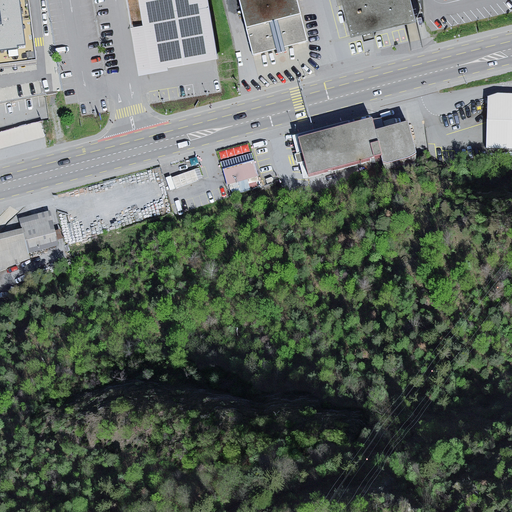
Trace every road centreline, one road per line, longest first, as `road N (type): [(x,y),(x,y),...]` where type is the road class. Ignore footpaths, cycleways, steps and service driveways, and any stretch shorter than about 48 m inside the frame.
road 1 (primary): [(0,187),(511,51)]
road 2 (unknown): [(69,168),(39,7)]
